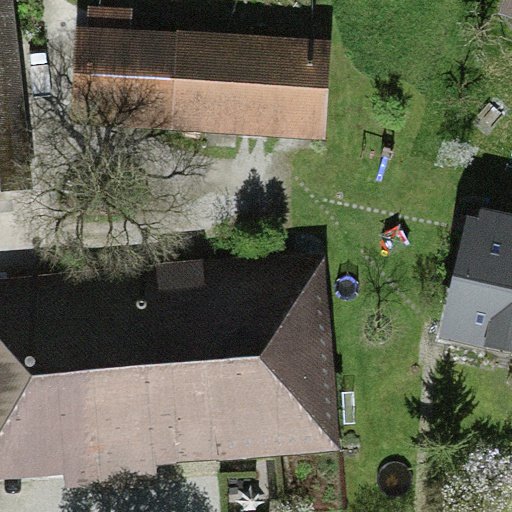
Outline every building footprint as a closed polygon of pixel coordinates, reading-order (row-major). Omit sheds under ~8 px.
[(4,0),(0,0),(0,195),(26,193),(4,0)] [(511,0),(493,0),(491,9),(511,16),(511,0)] [(324,43),(68,28),(62,132),(318,147),(324,43)] [(511,228),(459,216),(429,338),(511,358),(511,228)] [(321,262),(0,287),(0,488),(337,462),(321,262)]
